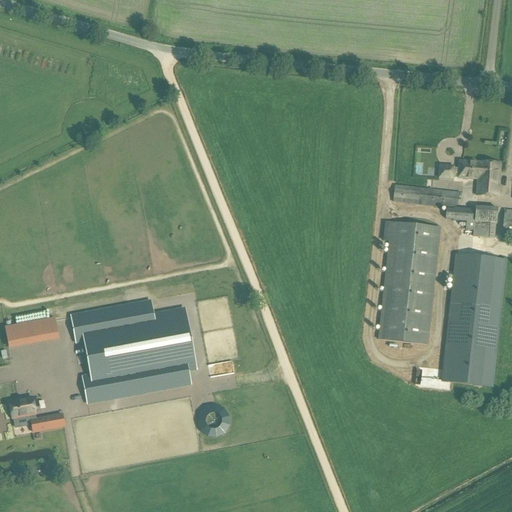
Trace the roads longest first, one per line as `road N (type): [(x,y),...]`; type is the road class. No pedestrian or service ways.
road 1 (unclassified): [(343,511),(165,51)]
road 2 (unclassified): [(491,85),(165,51)]
road 3 (unclassified): [(165,51),(0,3)]
